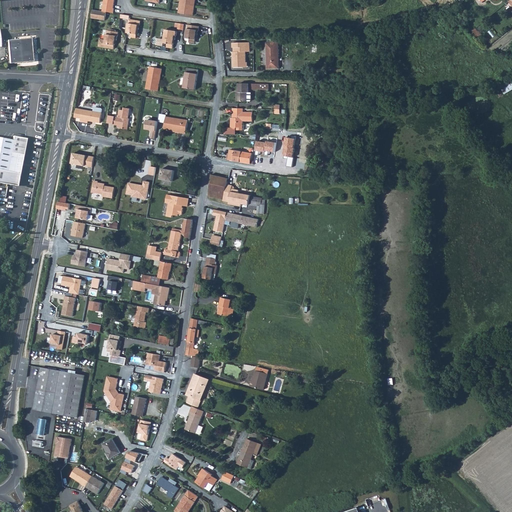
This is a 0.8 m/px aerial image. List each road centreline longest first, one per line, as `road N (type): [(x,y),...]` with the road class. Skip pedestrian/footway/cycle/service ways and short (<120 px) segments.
road 1 (residential): [(207,160),(177,380),(164,431),(124,511)]
road 2 (residential): [(59,135),(207,160)]
road 3 (tertiary): [(13,379),(38,241)]
